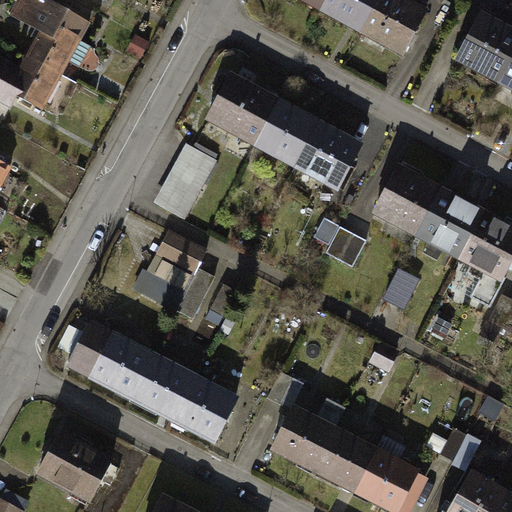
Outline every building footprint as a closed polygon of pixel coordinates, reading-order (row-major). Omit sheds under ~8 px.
[(95,25),(41,0),(26,0),(19,16),(52,32),(33,73),(0,57),(0,89),(53,114),(95,25)] [(384,0),(331,0),(328,7),(370,28),(384,0)] [(431,13),(405,0),(384,0),(370,28),(413,50),(431,13)] [(508,84),(511,76),(511,27),(487,15),(464,61),(508,84)] [(280,110),(235,86),(217,119),(263,143),(280,110)] [(325,133),(280,110),(263,143),(308,167),(325,133)] [(370,157),(325,133),(308,167),(353,190),(370,157)] [(189,148),(161,206),(193,220),(220,163),(189,148)] [(0,160),(0,195),(14,167),(0,160)] [(446,195),(401,172),(379,216),(424,238),(446,195)] [(490,217),(446,195),(424,238),(468,260),(490,217)] [(511,227),(490,217),(468,260),(511,282),(511,227)] [(325,221),(316,246),(360,263),(369,239),(325,221)] [(209,260),(165,236),(137,288),(181,311),(209,260)] [(409,306),(418,277),(399,271),(390,301),(409,306)] [(511,330),(511,298),(505,295),(493,322),(511,330)] [(150,354),(98,329),(77,370),(129,396),(150,354)] [(201,380),(150,354),(129,396),(181,422),(201,380)] [(253,406),(201,380),(181,422),(232,447),(253,406)] [(322,468),(340,432),(296,411),(278,447),(322,468)] [(455,429),(444,458),(472,468),(482,439),(455,429)] [(365,490),(383,453),(340,432),(322,468),(365,490)] [(116,467),(62,438),(45,470),(98,499),(116,467)] [(409,511),(427,474),(383,453),(365,490),(409,511)] [(511,511),(511,497),(473,479),(456,511),(511,511)] [(188,511),(166,500),(160,511),(188,511)] [(14,511),(0,502),(0,511),(14,511)]
